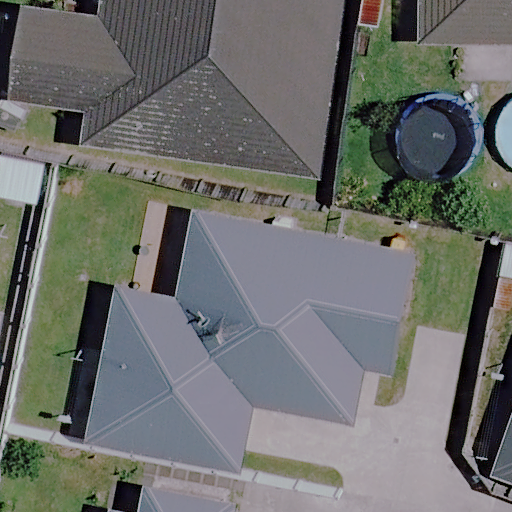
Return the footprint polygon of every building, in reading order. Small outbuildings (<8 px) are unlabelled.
[(334,0),(89,0),(88,14),(13,4),(1,94),(80,105),(76,139),(312,171),(334,0)] [(511,0),(414,0),(414,35),(511,36),(511,0)] [(83,436),(240,464),(249,415),(340,431),(352,362),(384,368),(406,246),(188,208),(173,294),(110,283),(83,436)] [(511,396),(486,478),(511,486),(511,396)] [(232,511),(234,501),(133,480),(128,503),(99,497),(96,511),(232,511)]
